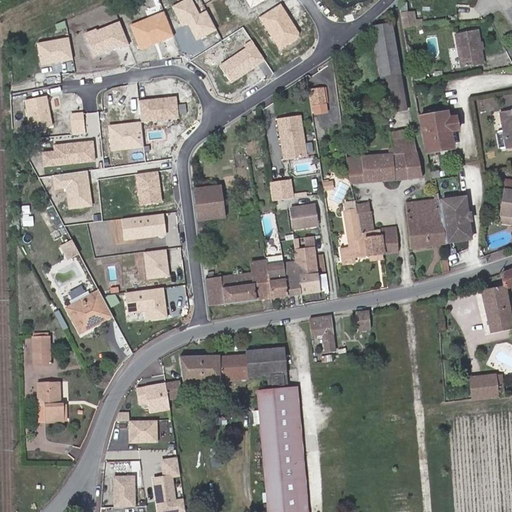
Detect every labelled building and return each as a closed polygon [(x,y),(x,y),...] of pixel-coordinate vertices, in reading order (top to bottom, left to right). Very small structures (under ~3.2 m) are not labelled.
[(423,28),(422,18),(416,18),(415,11),(401,12),(402,30),(423,28)] [(407,109),(392,23),(372,27),(388,112),(407,109)] [(482,66),(475,32),(454,36),(461,70),(482,66)] [(312,89),(314,104),(327,103),(325,87),(312,89)] [(329,112),(327,103),(314,104),(315,114),(329,112)] [(511,148),(511,110),(499,112),(506,149),(511,148)] [(452,131),(459,130),(457,117),(449,118),(448,111),(420,116),(426,153),(427,152),(455,148),(452,131)] [(307,155),(301,114),(280,117),(283,137),(286,137),(290,158),(307,155)] [(393,149),(397,179),(422,177),(418,151),(416,152),(413,137),(409,138),(408,130),(390,133),(393,149)] [(259,156),(255,132),(246,133),(250,157),(259,156)] [(347,158),(350,183),(366,182),(397,179),(393,149),(389,150),(390,154),(347,158)] [(270,183),(273,200),(293,197),(290,180),(270,183)] [(511,191),(511,181),(504,180),(502,190),(505,191),(505,190),(511,191)] [(335,188),(334,181),(324,183),(325,190),(335,188)] [(340,203),(348,186),(340,182),(332,199),(340,203)] [(221,186),(196,190),(200,219),(200,220),(206,219),(225,216),(221,186)] [(505,191),(502,215),(511,216),(511,191),(505,190),(505,191)] [(440,205),(438,193),(434,194),(435,199),(406,204),(411,249),(447,244),(440,205)] [(447,244),(472,237),(469,221),(463,222),(462,215),(468,215),(465,197),(440,205),(447,244)] [(344,211),(350,247),(352,258),(355,257),(368,256),(366,231),(361,232),(358,213),(357,205),(356,201),(345,203),(346,210),(344,211)] [(371,211),(369,203),(357,205),(358,213),(371,211)] [(319,225),(316,205),(291,209),(294,229),(319,225)] [(361,232),(366,231),(373,230),(371,211),(358,213),(361,232)] [(22,217),(23,228),(34,226),(32,215),(22,217)] [(511,216),(502,215),(501,225),(511,226),(511,216)] [(262,219),(266,236),(273,234),(270,217),(262,219)] [(200,220),(200,219),(198,219),(201,244),(209,243),(206,219),(200,220)] [(399,251),(397,227),(382,229),(384,253),(399,251)] [(368,256),(372,255),(384,253),(382,229),(373,230),(366,231),(368,256)] [(61,243),(65,258),(78,255),(74,239),(61,243)] [(299,278),(318,275),(316,247),(295,249),(296,262),(297,262),(299,278)] [(343,264),(356,262),(355,257),(352,258),(350,247),(341,248),(343,264)] [(284,263),(283,255),(267,257),(267,260),(272,298),(288,296),(284,263)] [(444,273),(451,271),(450,269),(449,259),(442,261),(444,273)] [(206,279),(209,305),(272,298),(267,260),(252,262),(253,273),(206,279)] [(284,263),(288,296),(302,294),(299,278),(297,262),(296,262),(284,263)] [(490,324),(511,318),(511,317),(506,288),(511,285),(511,269),(502,273),(505,287),(482,291),(490,324)] [(327,273),(318,275),(299,278),(302,294),(320,292),(320,289),(326,289),(326,292),(330,292),(327,273)] [(107,303),(100,291),(90,297),(92,300),(70,312),(81,332),(103,320),(96,308),(107,303)] [(68,308),(70,312),(92,300),(90,297),(68,308)] [(107,303),(96,308),(103,320),(113,315),(107,303)] [(356,313),(357,330),(360,330),(366,330),(371,329),(370,312),(356,313)] [(310,321),(312,335),(325,334),(326,351),(336,350),(332,316),(310,319),(310,321)] [(511,327),(511,318),(490,324),(492,332),(511,327)] [(51,365),(51,339),(33,339),(34,366),(51,365)] [(298,511),(295,479),(306,478),(297,387),(288,387),(285,348),(247,351),(247,356),(249,378),(268,376),(269,390),(258,390),(268,511),(298,511)] [(223,380),(249,378),(247,356),(180,357),(184,381),(223,380)] [(343,390),(340,357),(333,357),(334,378),(337,378),(338,391),(343,390)] [(473,399),(504,395),(503,390),(498,391),(496,374),(470,377),(473,399)] [(184,396),(181,381),(166,383),(168,398),(184,396)] [(61,404),(60,382),(38,383),(39,407),(45,407),(45,423),(65,423),(65,404),(61,404)] [(149,402),(151,412),(170,409),(168,398),(166,383),(136,388),(139,404),(149,402)] [(168,419),(159,419),(158,440),(168,440),(168,419)] [(150,450),(148,437),(131,439),(133,453),(150,450)] [(162,475),(153,475),(156,511),(185,511),(184,497),(176,497),(174,476),(180,476),(178,456),(161,458),(162,475)] [(222,464),(221,456),(212,457),(213,465),(222,464)] [(136,507),(136,474),(114,474),(113,507),(136,507)] [(308,511),(306,478),(295,479),(298,511),(308,511)]
